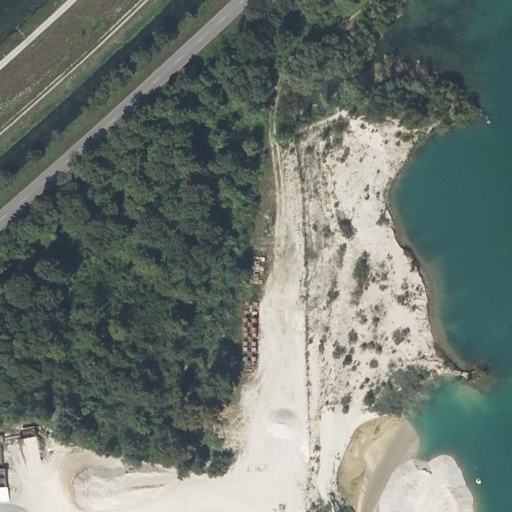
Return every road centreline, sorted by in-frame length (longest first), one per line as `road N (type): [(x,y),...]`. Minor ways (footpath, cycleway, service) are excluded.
road 1 (tertiary): [(246,0),(0,222)]
road 2 (track): [(156,0),(0,133)]
